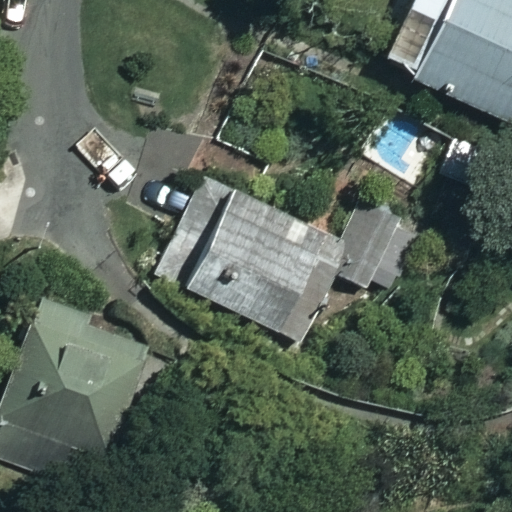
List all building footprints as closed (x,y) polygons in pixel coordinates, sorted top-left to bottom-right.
[(511,0),(381,0),(358,55),(511,120),(511,0)] [(306,230),(203,179),(155,276),(259,326),(306,230)] [(413,229),(336,195),(306,262),(383,296),(413,229)] [(140,340),(26,299),(0,370),(0,418),(98,454),(140,340)] [(511,511),(511,502),(500,511),(511,511)]
